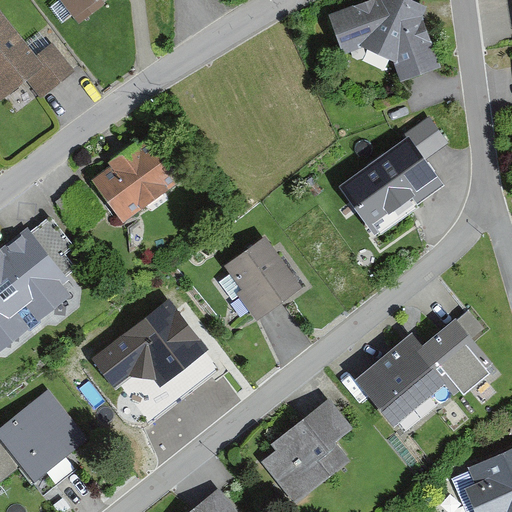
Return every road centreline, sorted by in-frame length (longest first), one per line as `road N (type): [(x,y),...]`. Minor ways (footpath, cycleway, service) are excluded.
road 1 (residential): [(462,0),(489,184),(483,213),(455,245),(126,511)]
road 2 (residential): [(0,193),(283,0)]
